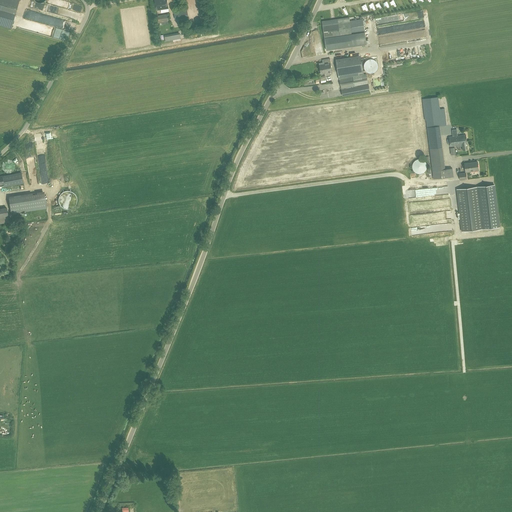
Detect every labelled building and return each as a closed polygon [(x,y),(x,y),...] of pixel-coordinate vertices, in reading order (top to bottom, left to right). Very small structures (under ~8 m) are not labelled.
[(0,0),(0,25),(11,29),(19,0),(0,0)] [(168,8),(166,0),(154,0),(155,0),(156,10),(168,8)] [(175,19),(188,17),(187,11),(186,11),(186,10),(182,11),(182,10),(174,12),(175,19)] [(160,23),(167,21),(168,21),(167,14),(158,16),(159,23),(160,23)] [(363,19),(323,24),(326,50),(367,44),(363,19)] [(336,59),(339,76),(364,72),(361,55),(336,59)] [(325,74),(325,76),(331,75),(330,73),(332,72),(330,59),(324,60),(324,64),(319,65),(321,74),(325,74)] [(340,79),(341,89),(342,95),(370,90),(367,74),(353,77),(340,79)] [(445,109),(440,110),(438,97),(422,99),(425,121),(426,121),(430,149),(442,148),(440,133),(447,132),(446,117),(445,109)] [(457,146),(458,147),(458,141),(457,136),(453,137),(449,137),(450,147),(457,146)] [(458,147),(462,146),(463,150),(468,150),(467,144),(467,140),(458,141),(458,147)] [(442,148),(430,149),(433,179),(454,177),(453,169),(445,169),(442,148)] [(2,170),(3,171),(4,172),(5,172),(6,173),(7,173),(8,173),(10,173),(11,173),(12,172),(13,172),(14,170),(15,169),(15,167),(15,166),(15,165),(15,164),(14,163),(14,162),(13,161),(11,160),(10,160),(9,159),(8,159),(7,160),(5,160),(4,161),(3,162),(2,163),(2,164),(2,165),(1,166),(2,167),(2,169),(2,170)] [(413,166),(412,166),(412,167),(412,168),(413,169),(413,170),(413,171),(414,171),(414,172),(415,173),(416,174),(417,174),(418,174),(419,175),(420,175),(421,174),(422,174),(423,174),(424,173),(425,173),(425,172),(426,172),(426,171),(426,170),(427,169),(427,168),(427,167),(427,166),(427,165),(426,164),(426,163),(425,162),(424,162),(424,161),(423,161),(422,160),(421,160),(420,160),(419,160),(418,160),(417,160),(417,161),(416,161),(415,162),(414,162),(414,163),(413,164),(413,165),(413,166)] [(466,172),(479,170),(477,162),(465,164),(466,172)] [(23,183),(21,172),(0,176),(0,185),(3,185),(4,187),(23,183)] [(462,231),(484,228),(500,227),(495,185),(479,186),(457,189),(462,231)] [(439,187),(407,189),(407,197),(435,195),(435,197),(448,196),(448,193),(439,194),(439,187)] [(47,208),(44,191),(9,196),(11,213),(47,208)] [(7,207),(0,208),(0,223),(9,222),(7,207)]
